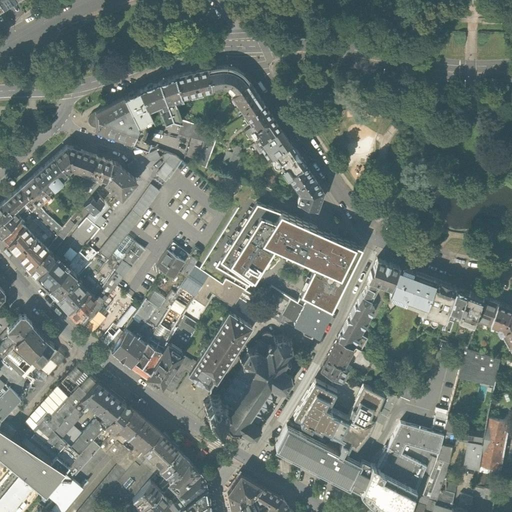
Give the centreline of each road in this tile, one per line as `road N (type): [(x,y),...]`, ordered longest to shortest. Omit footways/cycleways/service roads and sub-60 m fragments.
road 1 (tertiary): [(251,461),(135,387),(24,290)]
road 2 (primary): [(242,45),(511,63)]
road 3 (residential): [(379,237),(251,461)]
road 4 (residential): [(242,45),(379,237)]
road 5 (primary): [(66,87),(178,50),(242,45)]
road 6 (residential): [(379,237),(470,271),(511,269)]
